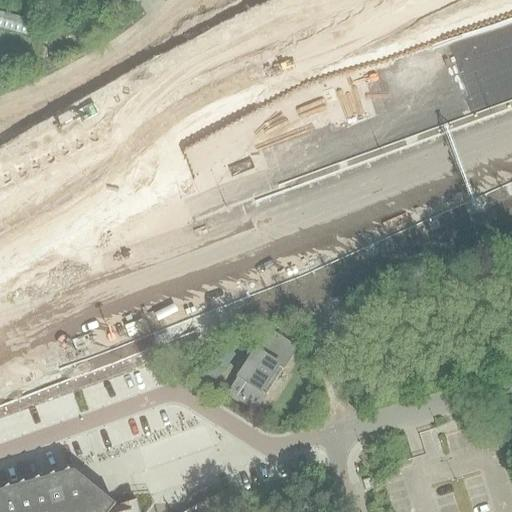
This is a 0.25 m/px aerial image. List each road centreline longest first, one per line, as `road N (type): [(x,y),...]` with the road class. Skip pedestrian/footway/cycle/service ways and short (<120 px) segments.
road 1 (trunk): [(0,352),(511,142)]
road 2 (residential): [(0,453),(164,395),(181,395),(257,444),(275,447),(511,385)]
road 3 (trunk): [(0,315),(511,140)]
road 4 (trunk): [(492,75),(0,265)]
road 5 (trunk): [(492,75),(167,153),(0,208)]
road 6 (secondary): [(0,146),(422,0)]
